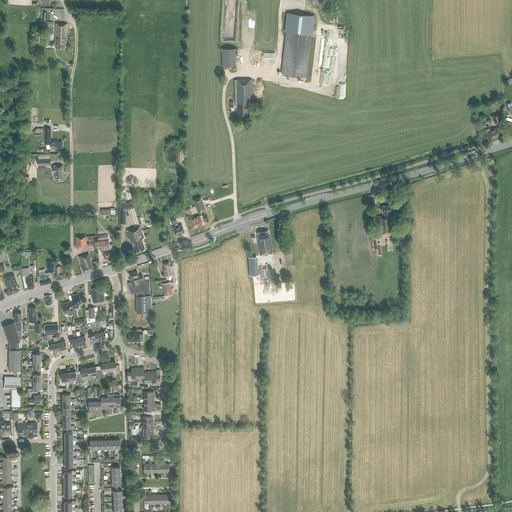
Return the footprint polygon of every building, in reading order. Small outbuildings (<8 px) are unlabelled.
[(313,35),(315,15),(287,12),(284,32),(286,32),(281,76),(306,79),(311,35),(313,35)] [(67,41),(67,24),(55,24),(55,43),(53,43),(54,43),(49,43),(49,46),(54,46),(56,46),(56,48),(65,49),(65,43),(66,44),(66,41),(67,41)] [(236,66),(235,48),(221,49),(222,67),(236,66)] [(251,107),(252,90),(252,80),(235,80),(235,107),(237,107),(237,112),(238,112),(238,117),(247,117),(247,107),(251,107)] [(501,122),(498,114),(492,116),(495,124),(501,122)] [(486,131),(488,137),(489,136),(490,139),(500,136),(500,133),(499,127),(490,130),(489,126),(484,127),(486,131)] [(57,148),(62,148),(62,142),(58,142),(58,141),(51,141),(51,128),(44,128),(44,144),(50,144),(50,149),(57,149),(57,148)] [(50,166),(50,155),(38,155),(38,166),(50,166)] [(62,179),(62,165),(55,165),(55,166),(53,166),(53,173),(55,173),(55,179),(62,179)] [(194,199),(198,211),(204,208),(200,197),(194,199)] [(129,203),(120,206),(120,213),(126,213),(126,210),(131,209),(129,203)] [(378,216),(379,234),(394,233),(392,219),(391,212),(391,206),(382,206),(382,213),(383,213),(383,216),(378,216)] [(178,226),(175,215),(169,217),(171,224),(174,223),(175,227),(173,227),(173,228),(175,235),(184,232),(182,225),(181,225),(178,226)] [(201,225),(202,225),(200,219),(201,219),(200,216),(189,219),(193,228),(197,226),(198,227),(198,226),(199,227),(200,227),(201,226),(201,225)] [(132,242),(135,252),(145,249),(142,239),(143,238),(140,227),(126,231),(129,239),(130,239),(130,242),(132,242)] [(257,232),(258,238),(257,238),(259,254),(272,252),(269,236),(268,236),(267,231),(257,232)] [(86,236),(75,237),(76,247),(87,246),(86,236)] [(376,248),(376,255),(382,255),(381,242),(378,243),(378,237),(373,238),(374,248),(376,248)] [(107,258),(108,258),(108,257),(112,256),(111,250),(111,249),(109,250),(108,240),(96,241),(97,247),(100,247),(100,251),(102,250),(102,253),(103,253),(104,258),(105,258),(105,259),(107,258)] [(83,273),(93,270),(91,263),(88,254),(79,257),(82,266),(81,266),(83,273)] [(256,261),(248,262),(250,275),(257,275),(256,261)] [(164,269),(163,269),(164,273),(160,274),(161,275),(160,276),(159,276),(160,278),(174,275),(172,269),(171,266),(169,266),(168,262),(163,263),(164,269)] [(25,277),(26,284),(27,284),(28,288),(33,288),(33,282),(33,277),(29,277),(29,268),(22,268),(23,277),(25,277)] [(142,275),(138,276),(137,271),(129,274),(131,279),(129,279),(130,282),(129,283),(132,294),(135,293),(136,313),(142,313),(143,319),(148,319),(148,313),(151,313),(151,296),(144,296),(144,294),(150,294),(149,281),(149,277),(143,277),(142,275)] [(40,285),(51,283),(50,278),(49,275),(48,275),(48,273),(39,275),(39,277),(38,278),(39,280),(40,285)] [(9,291),(17,289),(15,285),(17,284),(14,275),(3,278),(6,288),(8,287),(9,291)] [(172,295),(170,282),(162,283),(164,296),(172,295)] [(91,289),(93,296),(92,296),(93,302),(104,301),(102,293),(101,292),(103,291),(103,288),(100,288),(100,287),(91,289)] [(70,301),(73,309),(79,307),(78,304),(81,303),(78,294),(71,296),(73,300),(70,301)] [(46,305),(53,304),(52,295),(45,296),(46,305)] [(73,309),(70,301),(61,304),(64,314),(67,312),(69,316),(74,314),(73,309)] [(95,321),(94,307),(89,307),(89,318),(86,318),(87,322),(91,322),(95,321)] [(28,321),(37,321),(37,313),(36,313),(36,312),(35,312),(35,308),(29,308),(29,312),(29,313),(28,313),(28,321)] [(21,337),(21,320),(15,321),(15,322),(13,322),(3,326),(9,344),(8,370),(20,371),(20,349),(18,342),(20,341),(18,338),(21,337)] [(101,326),(101,324),(100,321),(94,323),(99,340),(106,338),(104,331),(100,332),(99,326),(101,326)] [(91,322),(92,328),(94,334),(90,335),(91,342),(99,340),(94,323),(94,322),(91,322)] [(44,327),(44,332),(58,332),(58,324),(51,324),(51,327),(44,327)] [(72,330),(73,333),(74,339),(70,340),(72,347),(79,345),(76,332),(75,330),(72,330)] [(76,332),(79,345),(86,343),(85,336),(81,337),(79,331),(76,332)] [(129,342),(143,341),(143,334),(139,334),(139,333),(128,334),(129,342)] [(56,334),(56,337),(59,350),(67,348),(65,341),(61,342),(59,334),(56,334)] [(59,350),(56,337),(53,338),(54,344),(50,345),(52,352),(59,350)] [(27,361),(40,361),(40,354),(37,354),(37,351),(29,351),(29,354),(33,354),(33,361),(27,361)] [(27,364),(33,364),(33,368),(29,368),(29,371),(37,371),(37,368),(41,368),(40,361),(27,361),(27,364)] [(108,363),(110,375),(111,379),(114,378),(112,369),(116,369),(117,373),(120,373),(119,365),(116,365),(115,362),(108,363)] [(110,375),(108,363),(101,364),(102,369),(99,370),(100,380),(100,378),(103,377),(102,371),(106,370),(107,376),(110,375)] [(100,380),(99,370),(96,370),(95,367),(88,368),(89,375),(90,380),(93,380),(92,375),(96,374),(97,381),(100,380)] [(89,375),(88,368),(81,369),(82,374),(79,375),(80,383),(83,382),(82,376),(89,375)] [(133,380),(133,378),(137,378),(137,368),(131,368),(131,372),(127,372),(127,384),(128,384),(128,383),(129,383),(129,380),(133,380)] [(37,371),(29,371),(29,374),(33,374),(33,378),(31,378),(31,382),(41,381),(41,374),(37,374),(37,371)] [(80,383),(79,375),(76,375),(75,372),(68,373),(70,388),(70,384),(73,383),(72,379),(76,379),(77,383),(80,383)] [(150,372),(150,382),(157,382),(157,381),(160,381),(160,375),(157,375),(156,372),(150,372)] [(70,388),(68,373),(61,374),(62,381),(65,381),(66,388),(70,388)] [(20,376),(4,376),(4,389),(20,389),(20,376)] [(41,381),(31,382),(31,385),(33,385),(33,389),(27,389),(27,392),(37,392),(37,389),(41,389),(41,381)] [(27,395),(29,395),(34,395),(34,400),(29,400),(29,404),(34,404),(34,403),(37,403),(37,405),(42,405),(42,400),(41,400),(41,395),(37,395),(37,392),(27,392),(27,395)] [(114,407),(117,407),(120,407),(120,403),(123,403),(123,397),(120,397),(120,394),(114,395),(114,397),(113,397),(114,407)] [(1,423),(1,433),(11,433),(11,423),(1,423)] [(27,433),(27,423),(17,423),(17,433),(27,433)] [(27,423),(27,433),(37,432),(37,423),(27,423)] [(141,435),(141,439),(149,439),(149,435),(153,435),(153,428),(143,428),(143,429),(143,435),(141,435)] [(163,503),(164,503),(168,503),(168,511),(172,511),(171,506),(170,503),(169,503),(169,494),(163,495),(163,503)]
